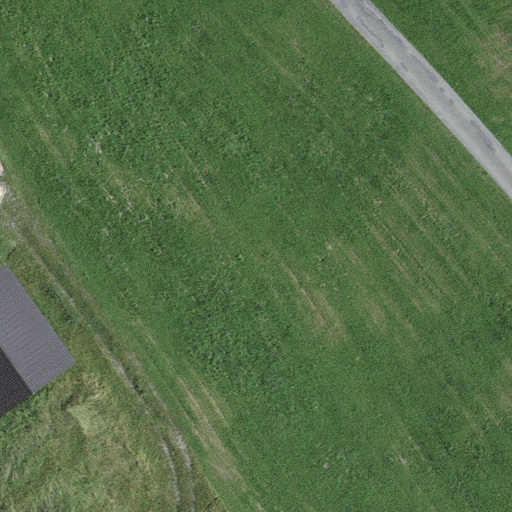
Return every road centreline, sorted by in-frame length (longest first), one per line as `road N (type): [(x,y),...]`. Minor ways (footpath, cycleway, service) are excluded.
road 1 (track): [(30,238),(174,434),(183,511)]
road 2 (track): [(511,178),(353,0)]
